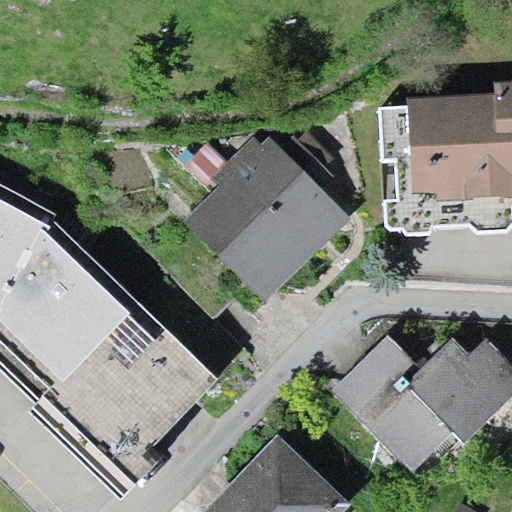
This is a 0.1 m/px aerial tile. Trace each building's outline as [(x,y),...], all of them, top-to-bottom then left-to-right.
[(511,191),(511,89),(392,95),(396,197),(511,191)] [(271,295),(343,212),(245,128),(173,210),(271,295)] [(0,371),(123,478),(218,375),(49,206),(0,180),(0,371)] [(389,337),(335,384),(411,470),(449,436),(462,451),(511,407),(511,342),(481,308),(423,359),(389,337)] [(285,427),(205,511),(352,511),(364,501),(285,427)]
